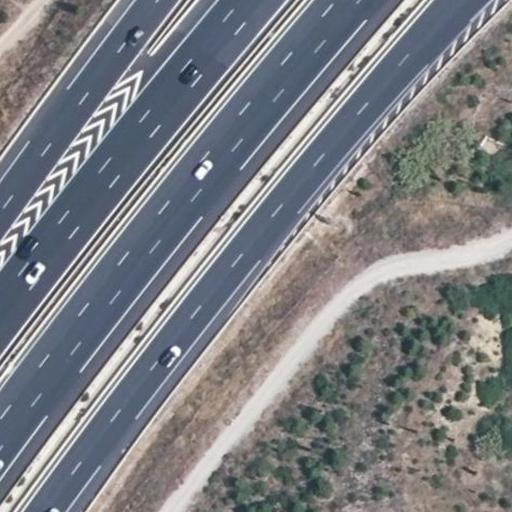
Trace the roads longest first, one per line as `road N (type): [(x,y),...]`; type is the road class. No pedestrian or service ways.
road 1 (motorway): [(45,511),(254,241),(461,0)]
road 2 (motorway): [(0,436),(210,164),(349,0)]
road 3 (track): [(183,511),(374,276),(511,239)]
road 4 (motorway): [(252,0),(0,315)]
road 5 (motorway): [(157,0),(0,215)]
